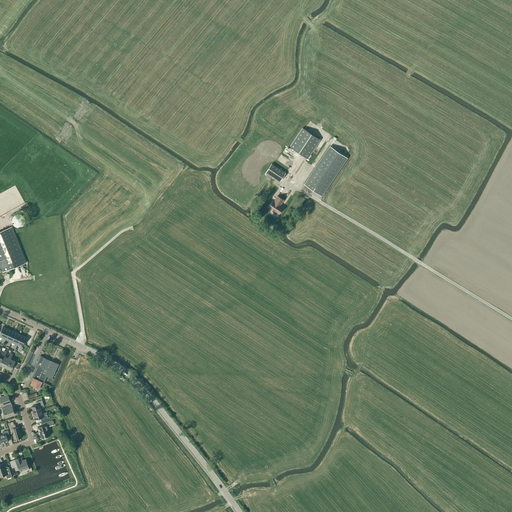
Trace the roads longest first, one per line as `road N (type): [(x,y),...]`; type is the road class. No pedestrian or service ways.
road 1 (tertiary): [(239,511),(132,378),(0,309)]
road 2 (track): [(71,275),(141,220),(150,198),(77,142),(63,103),(0,66)]
road 3 (track): [(228,503),(322,471),(360,363)]
